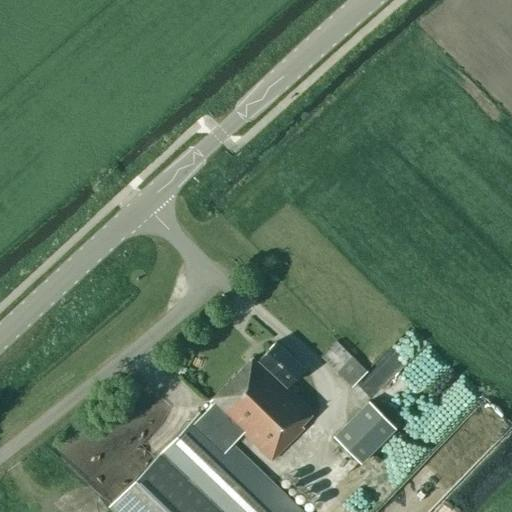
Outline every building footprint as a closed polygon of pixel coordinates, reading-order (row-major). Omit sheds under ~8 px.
[(437,511),(478,478),(481,478),(481,477),(473,466),(472,467),(476,425),(465,411),(475,403),(476,390),(456,365),(442,377),(444,360),(424,337),(415,423),(421,431),(399,429),(384,442),(381,462),(369,461),(364,465),(379,483),(381,468),(390,460),(388,479),(352,509),(353,511),(373,511),(382,505),(387,511),(437,511)] [(302,511),(301,510),(224,435),(235,424),(271,460),(303,427),(301,424),(313,411),(286,385),(303,367),(275,341),(258,359),(258,360),(256,362),(252,357),(209,401),(212,403),(201,414),(198,412),(109,505),(116,511),(302,511)] [(335,371),(350,386),(365,371),(351,356),(335,371)] [(368,401),(333,436),(359,462),(394,427),(368,401)] [(511,435),(496,445),(509,467),(511,465),(511,435)]
